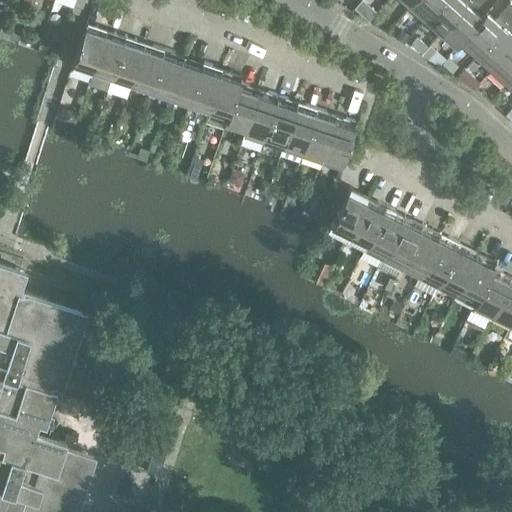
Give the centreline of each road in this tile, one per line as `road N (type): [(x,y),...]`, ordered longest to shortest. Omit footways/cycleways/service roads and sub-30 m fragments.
road 1 (residential): [(180,20),(359,88)]
road 2 (residential): [(295,0),(416,75)]
